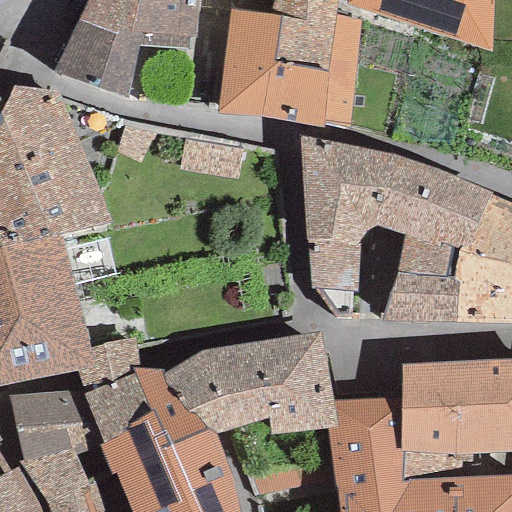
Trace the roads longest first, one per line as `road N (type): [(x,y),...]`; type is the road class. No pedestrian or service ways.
road 1 (residential): [(10,73),(142,113),(403,147),(511,188)]
road 2 (residential): [(302,325),(0,393)]
road 3 (residential): [(302,325),(511,344)]
